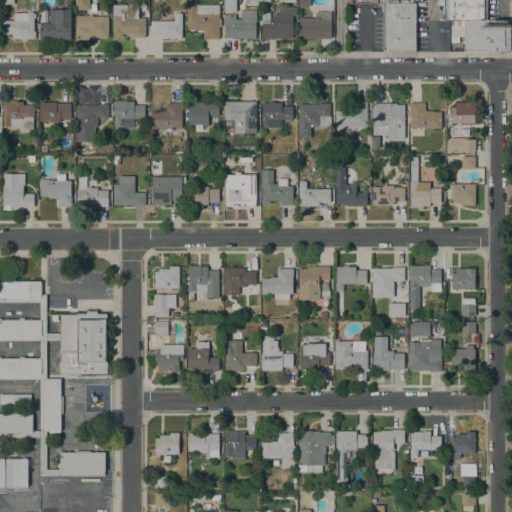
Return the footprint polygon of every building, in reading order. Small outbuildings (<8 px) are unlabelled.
[(89,0),(89,9),(75,10),(75,0),(89,0)] [(235,0),(236,12),(224,12),(223,0),(235,0)] [(464,20),(444,19),(444,0),(487,0),(487,20),(464,20)] [(113,4),(138,4),(139,18),(145,18),(145,37),(134,37),(134,33),(122,34),(122,36),(113,36),(113,4)] [(415,4),(415,50),(383,50),(383,4),(415,4)] [(187,6),(196,6),(196,5),(219,5),(219,18),(221,18),(221,26),(219,26),(219,39),(203,39),(203,32),(198,32),(198,30),(195,30),(195,31),(190,31),(190,30),(187,30),(187,6)] [(278,7),(296,7),(296,15),(293,15),(293,38),(284,38),(284,37),(278,37),(278,38),(262,38),(262,25),(260,25),(260,19),(261,19),(262,13),(270,13),(270,23),(272,23),(272,13),(274,13),(274,12),(278,12),(278,7)] [(71,39),(39,39),(40,23),(49,23),(50,9),(71,9),(71,39)] [(256,10),(256,38),(225,37),(225,15),(236,15),(236,19),(241,19),(241,10),(256,10)] [(12,39),(12,34),(3,34),(3,21),(14,20),(14,12),(27,12),(27,11),(33,11),(33,13),(35,13),(35,17),(33,17),(33,31),(36,31),(36,39),(12,39)] [(112,17),(108,17),(108,37),(89,37),(89,40),(76,40),(76,15),(89,15),(89,14),(92,14),(92,16),(108,16),(108,11),(112,11),(112,17)] [(151,21),(174,21),(174,13),(177,13),(177,12),(179,12),(179,13),(181,13),(181,35),(183,35),(183,37),(182,37),(182,38),(177,38),(177,37),(174,37),(174,39),(169,39),(169,38),(167,38),(163,38),(161,38),(161,34),(151,34),(151,21)] [(332,12),(331,39),(299,38),(299,17),(315,18),(315,12),(332,12)] [(511,20),(511,50),(490,54),(489,50),(464,50),(464,20),(487,20),(511,20)] [(3,102),(10,102),(10,100),(17,100),(17,102),(23,102),(23,105),(34,105),(34,118),(33,118),(33,130),(21,130),(21,126),(8,126),(8,127),(6,127),(6,126),(3,126),(3,102)] [(114,100),(127,100),(127,101),(134,101),(134,105),(144,105),(144,118),(133,118),(133,128),(121,128),(121,126),(118,126),(118,127),(116,127),(116,126),(114,126),(114,100)] [(256,101),(256,133),(234,133),(234,120),(224,120),(224,101),(256,101)] [(269,103),(269,101),(275,101),(275,103),(281,103),(281,106),(293,106),(292,119),(282,119),(282,128),(269,128),(269,127),(266,127),(266,128),(265,128),(265,127),(262,127),(262,119),(262,102),(269,103)] [(367,126),(344,126),(344,127),(335,127),(335,111),(344,111),(344,110),(351,110),(351,101),(367,101),(367,126)] [(71,103),(71,119),(60,119),(60,121),(40,121),(40,102),(71,103)] [(219,102),(218,115),(208,115),(208,125),(206,125),(206,126),(204,126),(204,125),(203,125),(203,131),(195,130),(195,128),(187,128),(188,104),(196,104),(196,102),(219,102)] [(409,102),(425,102),(425,110),(433,111),(433,112),(443,112),(443,129),(432,128),(432,127),(409,127),(409,102)] [(475,102),(475,123),(451,123),(451,107),(455,107),(455,102),(475,102)] [(181,128),(159,128),(159,129),(150,129),(150,113),(159,113),(159,112),(166,112),(166,103),(182,103),(181,128)] [(298,103),(330,103),(330,116),(331,116),(331,126),(311,126),(311,137),(298,137),(298,103)] [(404,105),(404,139),(387,139),(387,135),(373,135),(373,125),(372,125),(372,103),(396,103),(396,105),(404,105)] [(97,104),(108,104),(108,117),(98,117),(98,127),(97,127),(97,129),(92,129),(92,131),(76,131),(76,106),(77,106),(77,104),(97,104)] [(475,150),(463,150),(463,151),(450,152),(450,150),(448,150),(448,139),(450,139),(450,137),(466,137),(466,139),(475,139),(475,150)] [(475,156),(475,169),(461,169),(461,156),(475,156)] [(239,158),(251,157),(252,162),(249,162),(250,165),(245,165),(244,162),(239,162),(239,158)] [(418,182),(429,182),(429,188),(440,188),(440,202),(429,202),(429,206),(423,206),(423,207),(411,207),(410,190),(410,181),(410,157),(417,157),(418,182)] [(345,167),(345,184),(350,184),(350,183),(352,183),(352,184),(356,184),(356,192),(366,192),(367,205),(356,206),(356,205),(343,205),(343,204),(336,204),(335,167),(345,167)] [(273,170),(273,184),(278,184),(278,179),(287,178),(287,186),(293,186),(293,201),(294,201),(294,205),(281,205),(281,202),(278,202),(278,200),(270,200),(270,203),(261,203),(261,200),(262,200),(261,170),(273,170)] [(235,175),(235,172),(241,172),(241,175),(256,175),(256,206),(225,206),(225,204),(224,204),(224,175),(235,175)] [(25,173),(25,185),(23,185),(23,193),(34,193),(34,207),(22,207),(22,206),(11,206),(11,205),(3,205),(3,185),(4,185),(4,173),(25,173)] [(72,205),(59,205),(59,198),(48,198),(48,196),(40,196),(40,179),(49,179),(49,180),(57,180),(56,173),(65,173),(65,180),(71,180),(72,205)] [(134,176),(134,192),(145,192),(145,205),(133,206),(133,205),(113,205),(113,184),(119,184),(118,176),(134,176)] [(181,176),(181,200),(170,200),(170,204),(164,204),(164,205),(158,205),(158,204),(152,204),(151,176),(181,176)] [(330,188),(330,202),(319,202),(319,205),(312,205),(312,206),(306,206),(306,205),(299,205),(299,181),(301,181),(301,180),(304,180),(304,181),(307,181),(307,188),(330,188)] [(373,205),(372,187),(382,186),(384,186),(384,184),(387,184),(387,186),(394,185),(394,188),(404,188),(404,201),(394,201),(394,205),(373,205)] [(475,184),(475,206),(466,206),(466,203),(455,203),(455,200),(451,200),(451,184),(475,184)] [(219,202),(208,202),(208,206),(186,205),(186,185),(202,185),(202,186),(208,186),(207,189),(219,189),(219,202)] [(108,190),(108,206),(93,206),(93,207),(77,207),(77,189),(86,189),(86,187),(89,187),(89,186),(91,186),(91,187),(98,187),(98,190),(108,190)] [(178,288),(154,288),(154,272),(158,272),(158,270),(159,270),(159,269),(169,269),(169,266),(179,266),(178,288)] [(201,266),(207,266),(207,270),(218,270),(219,297),(206,297),(206,292),(188,292),(188,266),(201,266)] [(329,266),(329,279),(329,283),(323,283),(322,279),(319,279),(319,288),(320,288),(320,299),(298,300),(298,288),(299,288),(299,269),(307,269),(307,266),(329,266)] [(366,284),(343,283),(343,292),(341,291),(341,292),(338,292),(338,291),(335,291),(336,283),(336,267),(343,267),(343,266),(349,266),(349,267),(355,267),(355,270),(366,270),(366,284)] [(429,266),(429,269),(441,269),(440,291),(431,291),(431,285),(424,285),(424,287),(421,287),(421,285),(419,285),(419,284),(409,284),(409,266),(429,266)] [(256,271),(256,284),(245,284),(245,287),(234,287),(234,285),(224,285),(224,267),(245,267),(245,271),(256,271)] [(392,268),(392,267),(404,267),(404,281),(394,281),(393,290),(393,297),(378,297),(379,289),(372,289),(372,270),(373,270),(373,268),(392,268)] [(293,269),(293,276),(292,276),(292,294),(289,294),(289,299),(274,299),(274,294),(270,294),(261,294),(261,278),(270,278),(270,277),(277,277),(277,269),(293,269)] [(474,269),(474,273),(476,273),(476,276),(475,276),(475,279),(476,279),(476,281),(475,281),(475,283),(476,283),(476,285),(474,285),(474,289),(469,289),(469,290),(467,290),(467,289),(465,289),(465,290),(460,290),(460,289),(454,289),(454,290),(452,290),(452,289),(451,289),(450,289),(450,286),(451,286),(451,278),(450,278),(450,276),(451,276),(451,273),(456,273),(456,269),(474,269)] [(41,297),(0,297),(0,281),(41,281),(41,295),(41,297)] [(175,294),(175,308),(168,308),(168,317),(154,316),(154,294),(175,294)] [(104,475),(40,475),(40,437),(0,437),(0,433),(32,433),(32,430),(40,430),(40,379),(0,379),(0,374),(41,374),(41,358),(40,358),(40,340),(0,340),(0,336),(41,336),(42,319),(40,319),(40,302),(0,302),(0,297),(41,297),(41,295),(46,295),(47,333),(60,333),(60,340),(46,340),(46,378),(44,378),(44,431),(46,431),(46,469),(59,469),(59,471),(104,471),(104,475)] [(461,316),(461,304),(462,304),(462,298),(474,298),(474,305),(475,305),(475,316),(461,316)] [(405,303),(405,316),(388,316),(388,303),(405,303)] [(60,314),(86,314),(86,311),(97,311),(97,314),(107,314),(107,320),(106,320),(106,361),(107,361),(107,373),(60,373),(60,365),(61,365),(61,351),(60,351),(60,340),(60,333),(60,314)] [(0,318),(1,318),(1,319),(19,319),(19,318),(24,318),(24,319),(40,319),(42,319),(41,336),(0,336),(0,318)] [(155,336),(155,320),(168,320),(168,336),(155,336)] [(419,338),(440,338),(441,349),(441,371),(429,371),(429,370),(409,370),(409,343),(411,343),(411,335),(409,335),(409,321),(429,320),(429,335),(419,335),(419,338)] [(461,322),(475,322),(475,333),(461,333),(461,322)] [(262,371),(261,352),(263,352),(263,336),(274,336),(274,340),(277,340),(277,347),(278,347),(278,351),(282,351),(282,354),(292,353),(293,367),(282,367),(282,371),(262,371)] [(225,341),(241,340),(241,353),(256,353),(256,366),(245,366),(245,369),(238,369),(238,371),(232,371),(232,370),(225,370),(225,341)] [(196,371),(196,369),(188,369),(187,348),(196,348),(196,341),(208,341),(208,358),(218,358),(219,370),(196,371)] [(365,341),(365,350),(367,350),(367,369),(357,369),(357,366),(346,366),(346,368),(335,369),(335,341),(365,341)] [(373,342),(386,342),(386,351),(393,351),(393,353),(404,353),(404,369),(389,369),(389,370),(373,370),(373,342)] [(312,368),(312,371),(306,371),(306,369),(299,369),(299,345),(306,345),(306,343),(326,343),(326,352),(330,352),(330,365),(319,365),(319,368),(312,368)] [(155,350),(160,350),(160,344),(183,344),(183,360),(179,360),(179,371),(158,371),(158,367),(159,367),(155,367),(155,358),(145,358),(145,350),(149,350),(155,350)] [(475,370),(466,370),(466,368),(455,368),(455,365),(451,365),(451,349),(463,349),(463,345),(473,345),(473,349),(474,349),(475,370)] [(41,358),(41,374),(0,374),(0,356),(1,356),(1,358),(19,358),(19,356),(24,356),(24,358),(40,358),(41,358)] [(44,431),(44,378),(46,378),(61,378),(61,397),(62,397),(62,413),(60,413),(60,431),(46,431),(44,431)] [(0,394),(31,394),(31,404),(0,404),(0,394)] [(32,433),(0,433),(0,414),(32,414),(32,430),(32,433)] [(372,474),(372,432),(381,432),(381,431),(392,431),(392,430),(403,430),(403,443),(401,443),(401,445),(396,445),(396,443),(393,443),(393,452),(394,452),(394,468),(389,473),(372,474)] [(255,449),(244,449),(244,458),(232,458),(232,456),(229,456),(229,457),(227,457),(227,456),(225,456),(225,448),(225,431),(238,431),(238,432),(244,432),(244,435),(255,435),(255,449)] [(336,470),(335,449),(336,449),(336,431),(356,431),(356,434),(367,434),(367,448),(357,448),(357,451),(356,451),(356,461),(346,461),(346,470),(336,470)] [(422,431),(430,431),(430,436),(440,436),(440,451),(436,451),(436,449),(417,450),(417,457),(414,457),(414,458),(410,458),(410,432),(422,431)] [(475,452),(451,453),(450,437),(455,437),(455,434),(466,434),(465,431),(474,431),(475,452)] [(155,438),(159,438),(159,435),(170,435),(170,432),(178,432),(178,455),(155,455),(155,438)] [(298,433),(318,433),(318,432),(330,432),(330,446),(325,446),(325,454),(324,454),(324,465),(322,465),(322,472),(298,472),(298,433)] [(218,459),(208,459),(208,452),(201,452),(201,453),(196,453),(196,451),(187,451),(187,433),(204,433),(218,433),(218,459)] [(261,442),(269,442),(269,441),(278,441),(277,433),(293,433),(294,466),(281,467),(281,458),(270,458),(270,459),(261,459),(261,442)] [(59,471),(59,469),(59,452),(75,452),(75,451),(90,451),(90,452),(104,452),(104,471),(59,471)] [(27,458),(27,487),(5,487),(5,458),(27,458)] [(476,475),(474,476),(474,487),(461,488),(461,476),(460,476),(459,464),(475,464),(476,475)] [(423,475),(423,486),(408,486),(408,475),(423,475)] [(154,476),(168,476),(168,487),(154,487),(154,476)] [(168,493),(168,505),(155,505),(155,493),(168,493)] [(475,504),(461,504),(461,493),(475,493),(475,504)]
